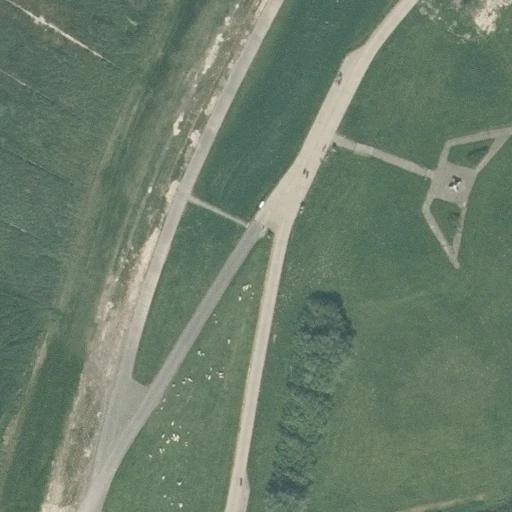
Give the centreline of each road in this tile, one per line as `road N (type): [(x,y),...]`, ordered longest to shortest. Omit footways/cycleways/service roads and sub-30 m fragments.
road 1 (unclassified): [(219,511),(284,164),(374,0)]
road 2 (track): [(256,0),(177,164),(94,431)]
road 3 (track): [(284,164),(253,195),(94,431)]
road 4 (track): [(447,152),(458,172),(447,227),(511,341)]
road 5 (track): [(502,102),(443,114),(419,181),(447,227)]
